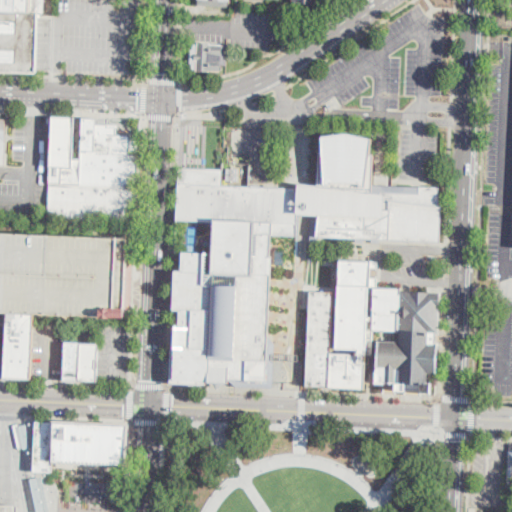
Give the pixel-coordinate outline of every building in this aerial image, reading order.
[(0,0),(33,0),(33,13),(40,13),(37,73),(0,71),(0,0)] [(227,66),(221,66),(221,71),(193,70),(194,44),(228,45),(227,66)] [(73,159),(82,159),(83,118),(97,118),(97,124),(109,125),(109,127),(117,127),(117,135),(131,135),(130,154),(138,154),(136,220),(49,217),(50,183),(53,117),(75,118),(73,159)] [(223,163),(222,185),(248,187),(269,187),(278,188),(281,188),(309,189),(317,190),(319,139),(346,133),(371,139),(371,142),(369,155),(373,154),(371,193),(374,193),(383,194),(384,185),(392,185),(437,187),(439,187),(439,205),(441,205),(440,242),(349,238),(318,237),(315,255),(315,260),(309,263),(309,258),(311,215),(297,214),(296,237),(272,236),(272,244),(271,274),(268,336),(274,336),(275,336),(274,356),(297,355),(297,363),(287,363),(283,362),(274,362),(273,386),(267,386),(172,381),(174,327),(178,327),(179,310),(172,310),(174,271),(181,272),(181,261),(181,259),(182,252),(212,253),(213,223),(206,222),(192,222),(187,221),(176,221),(179,168),(181,168),(205,169),(207,122),(208,122),(218,123),(224,123),(224,127),(223,163)] [(0,231),(118,237),(116,286),(115,307),(118,307),(118,317),(0,311),(0,231)] [(370,286),(365,382),(365,389),(330,387),(330,386),(307,385),(311,291),(334,292),(332,353),(361,355),(361,349),(337,348),(341,260),(371,261),(370,286)] [(441,293),(438,395),(421,395),(421,389),(408,389),(408,390),(397,390),(397,383),(377,382),(378,341),(400,342),(401,332),(373,331),(374,288),(401,288),(401,292),(441,293)] [(35,314),(33,378),(6,377),(9,313),(35,314)] [(64,380),(66,341),(81,341),(79,380),(64,380)] [(81,341),(98,342),(97,381),(79,380),(81,341)] [(78,423),(124,425),(122,464),(54,461),(53,472),(34,472),(36,436),(37,423),(37,421),(78,423)] [(21,505),(20,511),(0,511),(0,504),(14,505),(14,503),(13,494),(19,493),(21,505)]
